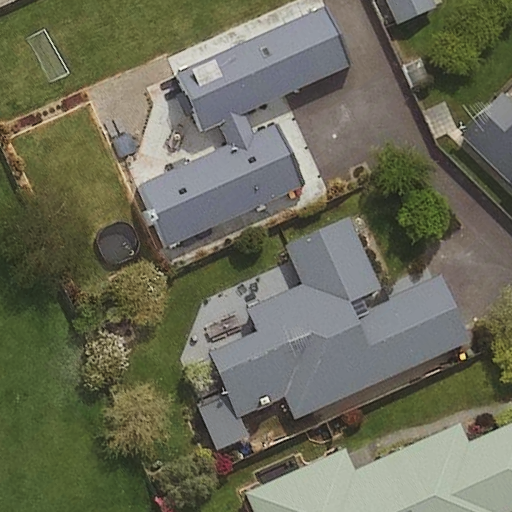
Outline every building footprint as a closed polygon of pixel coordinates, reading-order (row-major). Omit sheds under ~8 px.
[(432,4),(429,0),(382,0),(392,21),(432,4)] [(319,8),(171,73),(197,133),(213,125),(223,147),(133,187),(160,248),(297,188),(270,126),(249,135),(240,114),(346,68),(319,8)] [(511,112),(496,97),(456,138),(511,193),(511,112)] [(374,290),(344,220),(280,248),(296,285),(241,309),(251,334),(205,354),(233,418),(281,397),(291,419),(465,344),(436,277),(346,316),(341,304),(374,290)] [(509,511),(511,511),(511,422),(463,445),(454,426),(348,474),(338,452),(242,496),(249,511),(509,511)]
